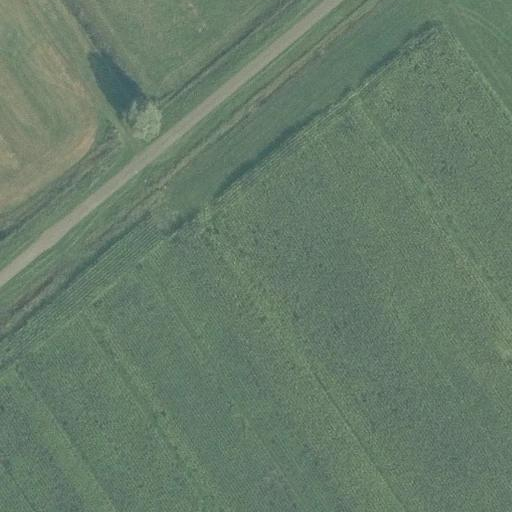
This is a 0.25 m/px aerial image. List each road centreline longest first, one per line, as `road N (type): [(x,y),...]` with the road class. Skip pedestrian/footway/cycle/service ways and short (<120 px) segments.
road 1 (unclassified): [(0,280),(334,0)]
road 2 (track): [(144,159),(35,0)]
